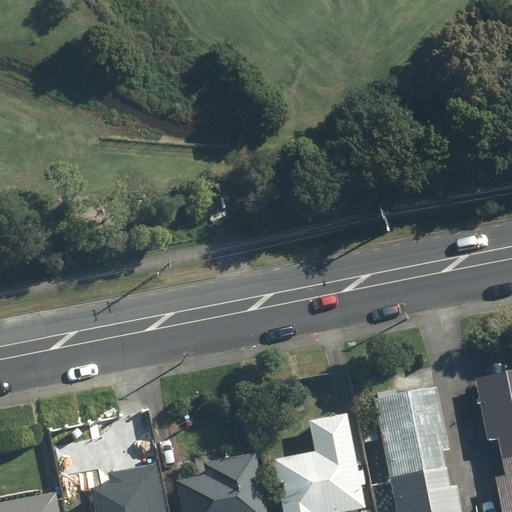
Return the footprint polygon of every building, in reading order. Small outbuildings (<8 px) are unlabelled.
[(510,460),(511,459),(511,373),(481,379),(493,443),(507,441),(510,460)] [(378,401),(383,424),(364,427),(367,443),(386,439),(399,511),(462,511),(439,389),(378,401)] [(274,463),(285,511),(351,511),(368,508),(347,415),(311,423),(317,453),(274,463)] [(266,511),(255,453),(206,462),(208,471),(181,477),(187,511),(266,511)] [(511,511),(511,459),(510,460),(511,468),(511,476),(500,479),(506,511),(511,511)] [(90,488),(93,511),(165,511),(158,465),(112,473),(114,484),(90,488)] [(62,511),(59,494),(0,504),(0,511),(62,511)]
